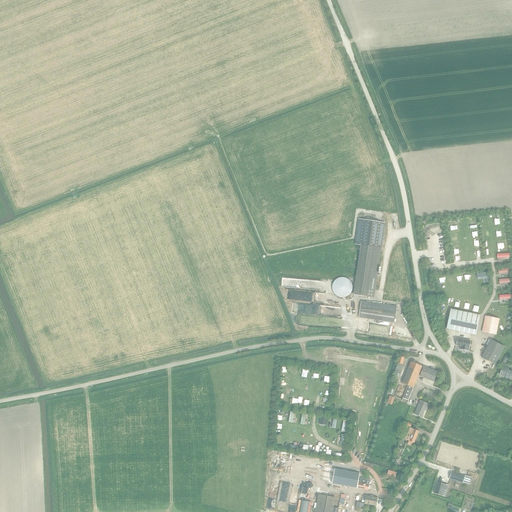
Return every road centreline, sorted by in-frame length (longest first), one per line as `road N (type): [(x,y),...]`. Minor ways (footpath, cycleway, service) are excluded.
road 1 (unclassified): [(0,401),(313,338),(420,350)]
road 2 (unclassified): [(426,330),(398,174),(329,0)]
road 3 (unclassified): [(389,511),(452,389)]
